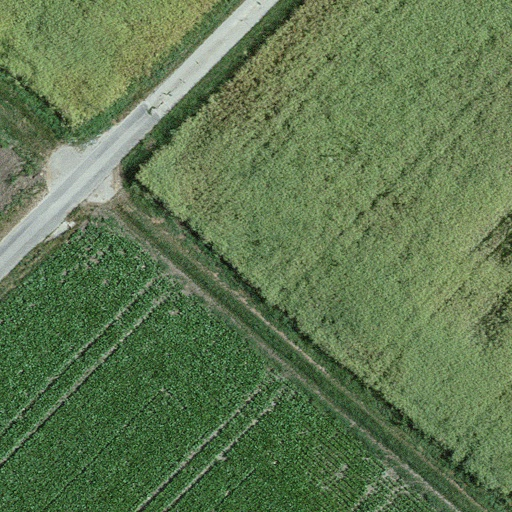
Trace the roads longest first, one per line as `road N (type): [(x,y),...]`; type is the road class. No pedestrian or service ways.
road 1 (track): [(83,174),(473,511)]
road 2 (track): [(0,259),(254,0)]
